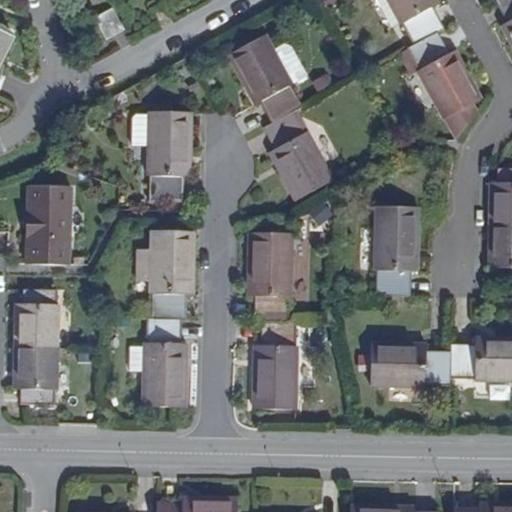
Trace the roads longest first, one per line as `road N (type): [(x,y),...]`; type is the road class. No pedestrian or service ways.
road 1 (residential): [(215,454),(511,461)]
road 2 (residential): [(228,161),(215,454)]
road 3 (residential): [(42,450),(215,454)]
road 4 (residential): [(459,264),(468,175),(480,142),(511,109)]
road 5 (residential): [(48,0),(54,71),(12,137),(0,140)]
road 6 (residential): [(113,69),(239,0)]
